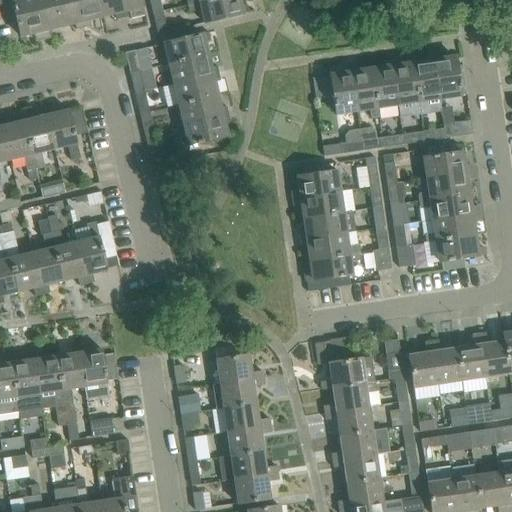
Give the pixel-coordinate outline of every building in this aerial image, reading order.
[(35,40),(43,38),(33,0),(11,0),(20,37),(33,34),(35,40)] [(55,0),(33,0),(43,38),(50,36),(48,30),(62,27),(55,0)] [(75,30),(83,28),(76,0),(55,0),(62,27),(74,24),(75,30)] [(102,17),(98,0),(76,0),(83,28),(90,26),(89,20),(102,17)] [(116,20),(124,18),(119,0),(98,0),(102,17),(114,14),(116,20)] [(145,16),(140,0),(119,0),(124,18),(130,17),(130,19),(145,16)] [(162,12),(159,0),(149,0),(153,14),(162,12)] [(201,10),(204,23),(249,13),(247,5),(241,6),(239,0),(213,0),(199,3),(187,6),(189,13),(201,10)] [(157,35),(167,32),(162,13),(162,12),(153,14),(157,35)] [(169,64),(207,55),(204,42),(210,41),(208,33),(164,44),(169,64)] [(130,73),(139,71),(134,51),(125,53),(130,73)] [(426,101),(440,99),(434,53),(425,55),(426,61),(414,63),(420,112),(428,111),(426,101)] [(462,65),(456,66),(454,57),(441,59),(440,53),(434,53),(440,99),(466,95),(462,65)] [(174,85),(218,74),(216,66),(210,68),(207,55),(169,64),(174,85)] [(420,112),(414,63),(400,65),(399,59),(392,60),(398,105),(411,103),(412,113),(420,112)] [(377,108),(398,105),(392,60),(383,61),(384,67),(372,69),(377,108)] [(377,108),(372,69),(358,71),(357,65),(351,66),(357,111),(369,109),(370,116),(373,118),(378,117),(376,108),(377,108)] [(335,114),(357,111),(351,66),(342,67),(343,73),(330,75),(335,114)] [(144,92),(139,71),(130,73),(135,94),(144,92)] [(208,98),(217,96),(214,83),(220,81),(218,74),(174,85),(178,105),(208,98)] [(149,112),(144,92),(135,94),(139,114),(149,112)] [(183,126),(228,115),(226,107),(220,108),(217,96),(208,98),(178,105),(183,126)] [(69,147),(72,161),(81,159),(68,110),(53,114),(51,106),(44,107),(54,150),(69,147)] [(42,154),(54,150),(44,107),(36,109),(38,118),(25,121),(38,179),(42,178),(46,171),(42,154)] [(145,136),(154,134),(149,112),(139,114),(145,136)] [(183,126),(184,126),(188,146),(227,137),(223,123),(230,122),(228,115),(183,126)] [(38,179),(25,121),(9,125),(7,116),(0,118),(11,161),(24,158),(30,181),(38,179)] [(0,174),(0,163),(11,161),(0,118),(0,178),(1,178),(0,174)] [(472,134),(470,121),(443,125),(443,129),(445,139),(472,134)] [(445,139),(443,129),(423,133),(424,142),(445,139)] [(424,142),(423,133),(403,136),(404,145),(419,143),(424,142)] [(169,151),(159,153),(154,134),(145,136),(149,155),(152,168),(172,163),(169,151)] [(404,145),(403,136),(387,138),(388,148),(404,145)] [(378,149),(377,139),(361,142),(362,151),(378,149)] [(362,151),(361,142),(346,144),(347,154),(362,151)] [(426,180),(472,173),(470,165),(464,166),(462,152),(423,158),(426,180)] [(393,163),(392,155),(381,156),(381,158),(383,165),(386,186),(396,184),(393,163)] [(378,187),(374,166),(373,158),(365,160),(365,167),(369,188),(378,187)] [(339,192),(339,191),(336,171),(297,177),(299,190),(293,192),(294,199),(339,192)] [(418,202),(468,195),(466,181),(473,180),(472,173),(426,180),(428,192),(419,193),(417,196),(418,202)] [(399,205),(396,184),(386,186),(389,206),(399,205)] [(52,195),(50,186),(40,188),(43,197),(52,195)] [(380,203),(378,187),(369,188),(371,204),(380,203)] [(103,192),(81,195),(82,204),(74,205),(75,218),(105,215),(103,192)] [(303,219),(342,213),(339,192),(294,199),(295,207),(301,206),(303,219)] [(432,221),(478,214),(477,206),(470,207),(468,195),(418,202),(418,207),(422,209),(431,208),(432,221)] [(17,197),(0,200),(0,211),(19,207),(17,197)] [(384,228),(381,208),(371,209),(375,230),(384,228)] [(402,226),(399,210),(390,211),(392,227),(402,226)] [(300,241),(345,234),(342,213),(303,219),(305,232),(299,233),(300,241)] [(436,242),(475,236),(473,222),(479,221),(478,214),(432,221),(436,242)] [(64,245),(60,232),(57,219),(48,221),(62,281),(77,278),(79,286),(86,284),(76,242),(64,245)] [(48,285),(62,281),(48,221),(39,223),(46,250),(33,253),(43,295),(50,293),(48,285)] [(86,284),(94,282),(92,274),(107,270),(104,259),(116,256),(107,221),(96,224),(95,222),(86,224),(87,226),(75,229),(79,242),(76,242),(86,284)] [(404,241),(402,226),(392,227),(394,243),(395,248),(405,246),(404,241)] [(386,244),(384,228),(375,230),(377,245),(378,249),(372,250),(372,251),(387,249),(386,244)] [(16,242),(15,242),(12,231),(4,233),(19,292),(33,289),(35,297),(43,295),(33,253),(19,257),(16,242)] [(19,292),(4,233),(0,234),(0,305),(6,304),(4,296),(18,292),(19,292)] [(309,260),(348,255),(345,234),(300,241),(301,248),(307,247),(309,260)] [(436,242),(439,262),(484,255),(483,248),(476,248),(475,236),(436,242)] [(415,266),(412,245),(405,246),(395,248),(398,269),(415,266)] [(381,271),(390,270),(387,249),(372,251),(375,271),(380,270),(381,271)] [(351,275),(348,255),(309,260),(311,273),(305,274),(306,282),(351,275)] [(508,366),(511,365),(511,332),(503,333),(509,374),(508,366)] [(509,374),(503,333),(502,334),(503,341),(487,344),(486,333),(478,334),(485,378),(509,374)] [(461,381),(485,378),(478,334),(471,335),(473,346),(456,349),(461,381)] [(461,381),(456,349),(440,351),(438,340),(431,341),(437,385),(461,381)] [(329,341),(314,344),(317,364),(332,362),(329,341)] [(413,388),(437,385),(431,341),(424,342),(425,353),(408,356),(411,375),(413,388)] [(88,402),(100,400),(109,399),(102,350),(86,352),(85,343),(77,344),(84,388),(85,388),(88,402)] [(70,390),(84,388),(77,344),(70,346),(71,354),(56,356),(66,424),(75,422),(70,390)] [(66,424),(56,356),(41,359),(40,350),(32,351),(39,395),(52,393),(57,425),(66,424)] [(25,397),(39,395),(32,351),(25,352),(26,361),(11,363),(18,412),(27,411),(25,397)] [(404,378),(403,370),(400,353),(385,355),(389,380),(395,379),(404,378)] [(219,385),(262,378),(261,371),(251,373),(248,355),(215,360),(219,385)] [(370,357),(333,363),(328,363),(331,380),(320,382),(321,390),(374,382),(370,357)] [(18,412),(11,363),(0,364),(0,414),(9,414),(18,412)] [(173,367),(176,384),(184,383),(182,365),(173,367)] [(223,408),(255,404),(253,387),(263,385),(262,378),(219,385),(223,408)] [(407,401),(406,395),(404,378),(395,379),(398,403),(407,401)] [(368,407),(366,392),(375,391),(374,382),(321,390),(332,388),(334,405),(324,406),(325,413),(368,407)] [(180,415),(189,414),(187,397),(178,398),(180,415)] [(410,424),(408,408),(407,401),(398,403),(399,410),(390,411),(392,427),(401,425),(410,424)] [(226,432),(270,426),(268,419),(258,420),(255,404),(223,408),(226,432)] [(339,436),(372,431),(368,407),(325,413),(326,420),(336,419),(339,436)] [(511,418),(511,409),(490,413),(492,422),(511,418)] [(468,426),(492,422),(490,413),(466,417),(468,426)] [(180,415),(183,431),(192,430),(189,414),(180,415)] [(451,428),(468,426),(466,417),(450,419),(451,428)] [(114,434),(112,420),(112,418),(89,422),(91,438),(114,434)] [(436,421),(418,424),(420,433),(437,430),(436,421)] [(414,449),(413,442),(410,424),(401,425),(405,450),(414,449)] [(230,456),(263,451),(260,434),(271,433),(270,426),(226,432),(230,456)] [(495,444),(511,441),(511,427),(492,430),(495,444)] [(488,447),(488,445),(495,444),(492,430),(469,433),(470,442),(472,449),(488,447)] [(332,461),(375,455),(372,431),(339,436),(341,452),(331,454),(332,461)] [(446,446),(470,442),(469,433),(445,437),(446,446)] [(0,444),(1,452),(14,450),(12,435),(0,436),(0,444)] [(430,448),(446,446),(445,437),(420,441),(424,462),(432,461),(430,448)] [(47,449),(46,444),(45,438),(30,441),(31,451),(47,449)] [(114,442),(116,456),(128,454),(126,440),(114,442)] [(47,449),(62,447),(61,441),(46,444),(47,449)] [(187,462),(196,461),(194,444),(185,446),(187,462)] [(95,452),(94,445),(78,447),(78,454),(95,452)] [(48,455),(63,453),(62,447),(47,449),(48,455)] [(33,458),(48,455),(47,449),(31,451),(33,458)] [(417,473),(415,456),(414,449),(405,450),(407,465),(400,466),(401,474),(408,473),(409,474),(417,473)] [(233,480),(277,473),(276,466),(265,468),(263,451),(230,456),(233,480)] [(346,483),(379,478),(375,455),(332,461),(333,468),(344,467),(346,483)] [(25,468),(23,456),(9,458),(11,470),(25,468)] [(190,479),(208,476),(205,460),(196,461),(187,462),(190,479)] [(511,460),(497,463),(499,472),(504,511),(511,511),(511,504),(511,503),(511,460)] [(497,511),(504,511),(499,472),(475,476),(480,509),(497,506),(497,511)] [(237,504),(270,499),(267,482),(278,480),(277,473),(233,480),(237,504)] [(417,473),(409,474),(411,491),(420,489),(417,473)] [(137,511),(133,476),(111,480),(115,500),(101,502),(102,511),(137,511)] [(463,511),(480,509),(475,476),(451,479),(456,511),(463,511)] [(339,508),(382,502),(379,478),(346,483),(348,500),(338,501),(339,508)] [(456,511),(451,479),(427,483),(431,511),(456,511)] [(79,511),(76,491),(75,488),(53,491),(56,508),(56,511),(79,511)] [(102,511),(101,502),(88,504),(86,489),(76,491),(79,511),(102,511)] [(195,511),(203,509),(201,492),(192,493),(195,511)] [(56,511),(56,508),(43,511),(40,496),(32,497),(33,511),(56,511)] [(33,511),(32,497),(22,499),(23,511),(33,511)] [(423,511),(421,497),(401,499),(402,511),(423,511)] [(383,511),(383,507),(382,502),(339,508),(339,511),(383,511)]
